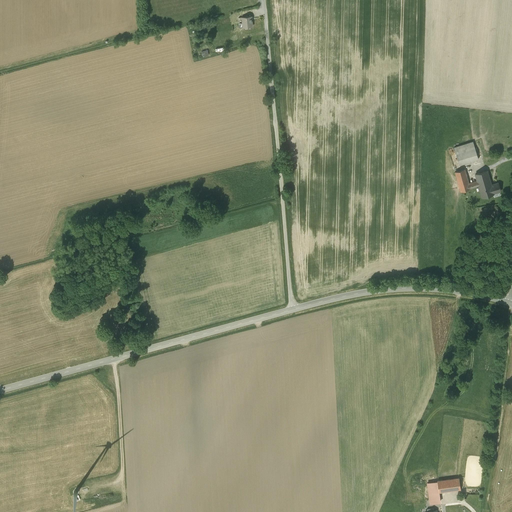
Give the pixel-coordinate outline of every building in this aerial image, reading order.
[(252,16),(242,17),(242,27),(253,26),(252,16)] [(461,162),(480,156),(475,139),(455,145),(461,162)] [(470,179),(466,166),(456,169),(462,189),(481,183),(484,195),(503,189),(500,178),(493,180),(489,167),(477,171),(478,176),(470,179)] [(460,475),(438,477),(440,490),(461,487),(460,475)] [(462,511),(461,502),(431,505),(431,511),(462,511)]
